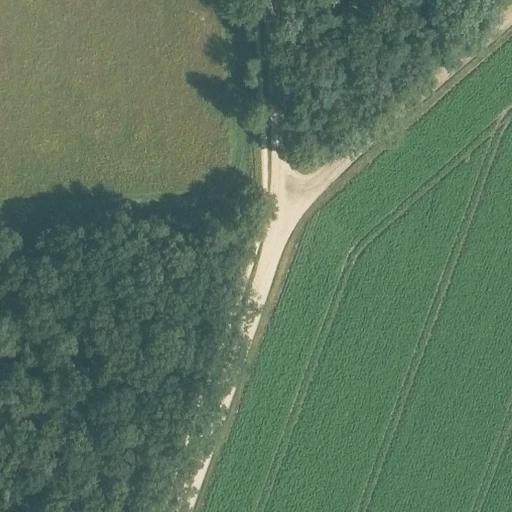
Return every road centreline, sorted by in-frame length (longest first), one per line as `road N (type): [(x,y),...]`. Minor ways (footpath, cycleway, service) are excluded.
road 1 (track): [(129,511),(238,190),(233,0)]
road 2 (unclassified): [(179,511),(278,222),(271,0)]
road 3 (track): [(511,6),(316,176),(278,222)]
